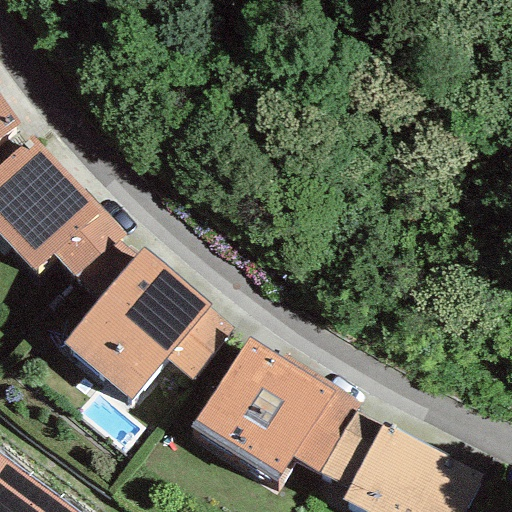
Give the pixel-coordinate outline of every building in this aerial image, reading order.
[(75,236),(8,164),(0,170),(0,286),(10,297),(75,236)] [(119,273),(29,375),(94,432),(144,375),(161,390),(201,344),(119,273)] [(298,418),(217,370),(166,455),(247,504),(298,418)] [(0,442),(0,511),(98,511),(103,503),(0,442)] [(456,511),(461,502),(362,450),(330,511),(456,511)]
